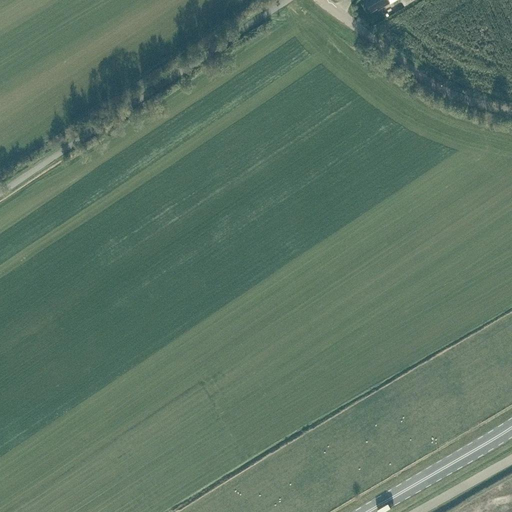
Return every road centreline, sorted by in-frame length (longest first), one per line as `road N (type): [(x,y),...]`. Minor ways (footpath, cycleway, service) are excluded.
road 1 (unclassified): [(0,191),(286,0)]
road 2 (tertiary): [(511,110),(425,79),(322,0)]
road 3 (primary): [(368,511),(511,426)]
